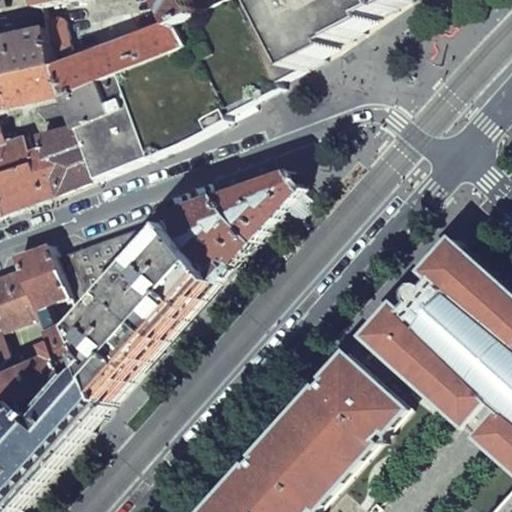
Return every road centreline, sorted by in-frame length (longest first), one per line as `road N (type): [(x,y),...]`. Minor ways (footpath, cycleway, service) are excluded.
road 1 (residential): [(0,251),(367,113),(384,113),(455,164)]
road 2 (residential): [(147,511),(455,164)]
